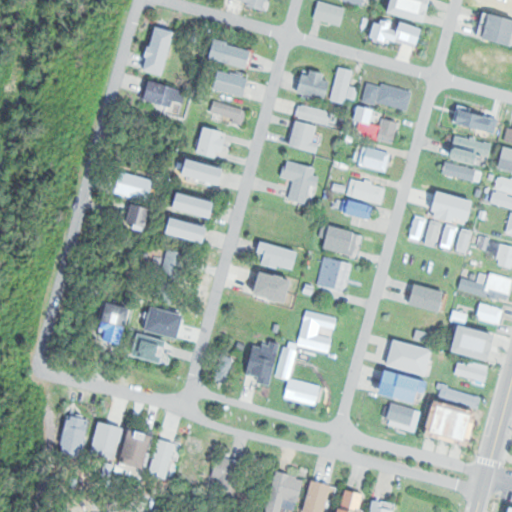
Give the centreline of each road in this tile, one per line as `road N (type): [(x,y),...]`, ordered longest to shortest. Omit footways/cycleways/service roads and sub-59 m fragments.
road 1 (residential): [(481,490),(331,454),(49,368)]
road 2 (residential): [(455,0),(338,431)]
road 3 (residential): [(189,388),(295,0)]
road 4 (residential): [(139,0),(47,316),(49,368)]
road 5 (residential): [(147,0),(511,98)]
road 6 (residential): [(486,473),(189,388)]
road 7 (secondary): [(475,511),(511,377)]
